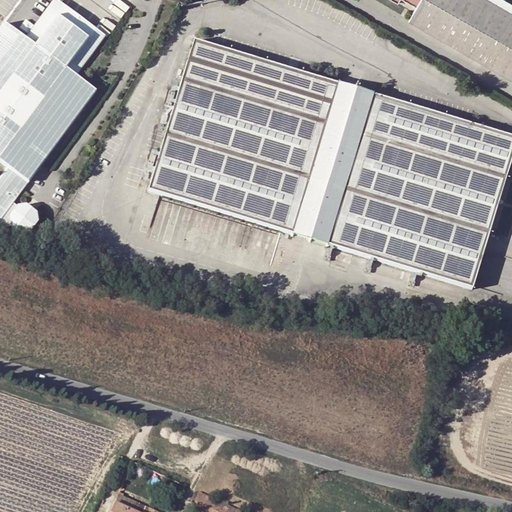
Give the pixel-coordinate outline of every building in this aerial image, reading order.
[(43,44),(74,4),(68,0),(61,0),(33,36),(43,44)] [(409,13),(494,63),(511,31),(511,7),(499,0),(412,0),(416,2),(409,13)] [(15,22),(0,41),(0,215),(3,218),(103,88),(84,74),(75,66),(104,28),(74,4),(43,44),(33,36),(15,22)] [(84,74),(114,36),(104,28),(75,66),(84,74)] [(511,73),(511,31),(494,63),(511,73)] [(511,170),(511,130),(199,39),(154,189),(477,285),(511,170)] [(43,217),(42,209),(33,202),(23,204),(17,213),(18,221),(27,227),(36,226),(43,217)] [(155,511),(118,495),(110,511),(155,511)] [(239,511),(203,495),(196,510),(201,511),(239,511)]
